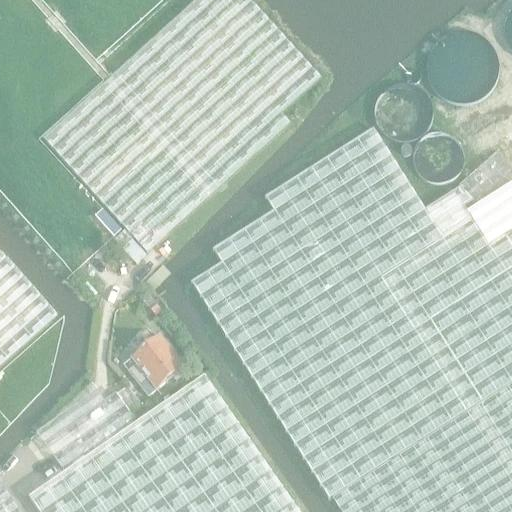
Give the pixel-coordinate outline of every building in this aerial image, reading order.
[(247,0),(197,0),(43,140),(126,230),(134,239),(148,254),(282,133),(289,126),(286,122),(281,118),(283,116),(321,82),(321,81),(317,77),(247,0)] [(428,113),(428,112),(427,107),(426,102),(421,95),(414,90),(409,88),(404,87),(399,87),(393,89),(388,92),(385,94),(380,102),(378,107),(377,111),(378,116),(379,121),(381,126),(384,130),(389,133),(393,136),(401,138),(406,137),(410,136),(414,135),(419,132),(422,128),(425,123),(427,118),(428,113)] [(459,123),(481,151),(511,127),(511,107),(500,92),(459,123)] [(511,511),(511,233),(487,250),(468,222),(443,239),(425,212),(374,131),(266,199),(274,213),(214,252),(222,266),(191,285),(247,373),(263,393),(332,500),(339,511),(511,511)] [(462,160),(462,159),(460,149),(455,142),(447,137),(438,135),(428,138),(422,142),(419,145),(416,151),(415,160),(416,168),(420,174),(428,180),(437,183),(446,182),(454,177),(460,169),(462,160)] [(511,169),(497,154),(460,188),(425,212),(443,239),(468,222),(487,250),(511,233),(511,169)] [(103,211),(95,218),(114,239),(122,231),(103,211)] [(132,241),(123,249),(137,265),(146,256),(132,241)] [(0,368),(57,318),(42,301),(0,254),(0,368)] [(162,313),(157,306),(150,311),(155,318),(162,313)] [(132,360),(124,366),(129,373),(140,388),(149,399),(157,393),(174,379),(176,382),(185,375),(183,372),(185,370),(161,338),(132,360)] [(295,511),(206,383),(31,504),(36,511),(295,511)] [(49,426),(37,435),(62,471),(134,422),(129,415),(141,407),(128,387),(116,396),(105,403),(98,393),(92,385),(49,426)] [(0,511),(19,511),(11,500),(0,485),(0,511)]
